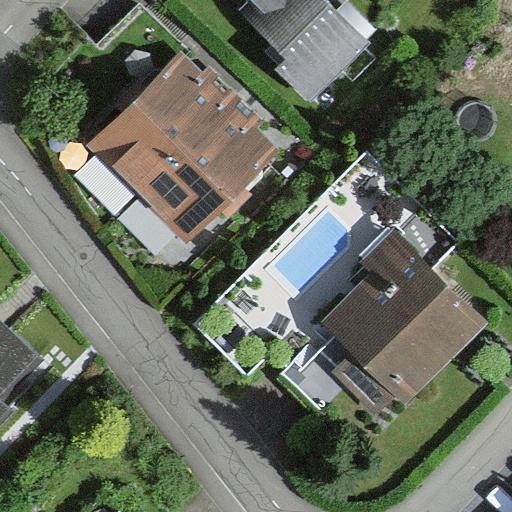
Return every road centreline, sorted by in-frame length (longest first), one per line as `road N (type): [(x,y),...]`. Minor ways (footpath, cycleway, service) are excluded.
road 1 (residential): [(0,162),(275,511)]
road 2 (residential): [(511,415),(419,511)]
